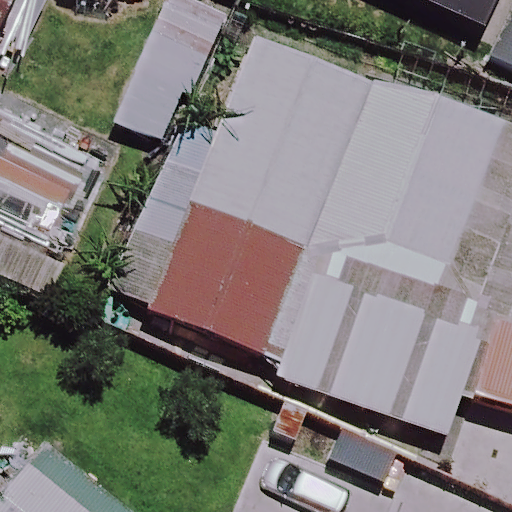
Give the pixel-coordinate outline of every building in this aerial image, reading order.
[(0,0),(0,45),(17,0),(0,0)] [(213,16),(161,0),(135,83),(186,100),(213,16)] [(480,0),(389,0),(463,36),(480,0)] [(243,46),(203,142),(173,129),(105,296),(174,325),(433,430),(474,330),(434,313),(500,151),(243,46)] [(511,301),(478,410),(511,420),(511,301)] [(400,511),(405,501),(266,442),(236,511),(400,511)] [(105,511),(38,459),(0,507),(0,511),(105,511)]
